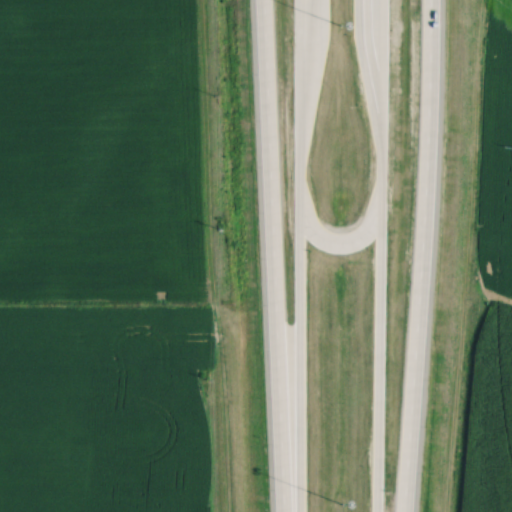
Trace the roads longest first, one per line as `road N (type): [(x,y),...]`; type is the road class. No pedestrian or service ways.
road 1 (trunk): [(404,511),(431,0)]
road 2 (trunk): [(260,0),(283,511)]
road 3 (trunk): [(299,214),(294,511)]
road 4 (trunk): [(381,511),(378,230)]
